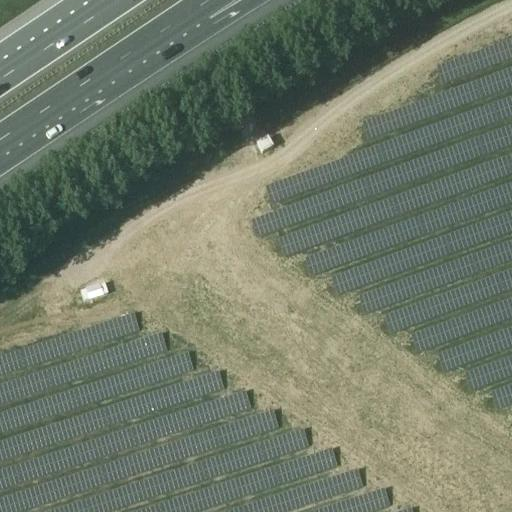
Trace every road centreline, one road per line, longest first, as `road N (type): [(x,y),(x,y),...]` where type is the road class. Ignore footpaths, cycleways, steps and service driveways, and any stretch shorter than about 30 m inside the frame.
road 1 (unclassified): [(0,239),(387,0)]
road 2 (motorway): [(0,141),(193,12)]
road 3 (motorway): [(119,0),(0,79)]
